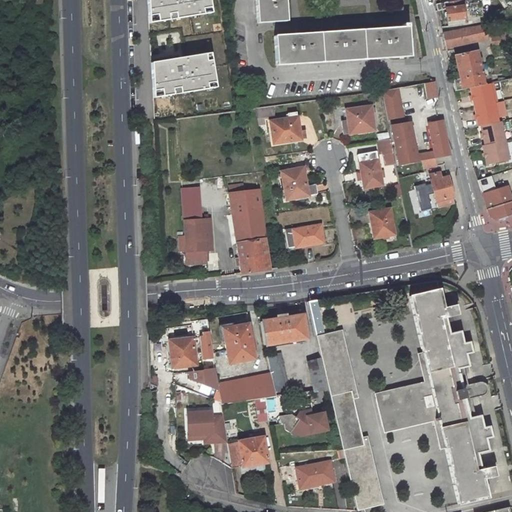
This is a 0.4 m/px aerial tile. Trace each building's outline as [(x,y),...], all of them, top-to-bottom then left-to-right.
[(208,0),(146,0),(148,23),(211,13),(208,0)] [(284,0),(256,0),(258,23),(286,21),(284,0)] [(490,0),(471,0),(474,14),(492,11),(490,0)] [(440,3),(436,4),(437,11),(445,9),(447,26),(465,23),(462,6),(461,7),(453,8),(452,1),(440,3)] [(402,28),(274,36),(275,65),(409,57),(407,24),(402,24),(402,28)] [(444,41),(485,32),(484,25),(443,34),(444,41)] [(485,32),(444,41),(446,48),(488,39),(487,32),(485,32)] [(454,56),(459,79),(453,80),(455,91),(470,88),(483,85),(479,65),(482,64),(481,58),(477,58),(476,52),(454,56)] [(210,53),(151,63),(153,98),(216,88),(210,53)] [(435,78),(427,80),(428,88),(437,87),(435,78)] [(493,103),(496,102),(494,90),(490,91),(489,84),(483,85),(470,88),(474,107),(493,103)] [(399,86),(383,89),(384,97),(388,117),(404,114),(399,86)] [(480,126),(497,122),(493,103),(474,107),(478,126),(480,126)] [(266,115),(276,113),(275,104),(260,106),(262,115),(266,115)] [(375,129),(371,105),(347,108),(343,109),(345,119),(342,120),(344,133),(375,129)] [(272,119),(275,141),(292,139),(307,137),(305,128),(300,128),(297,110),(289,112),(289,116),(272,119)] [(261,124),(268,123),(266,115),(262,115),(259,116),(261,124)] [(442,119),(428,122),(433,149),(435,156),(451,153),(447,139),(442,119)] [(417,152),(411,121),(404,122),(397,123),(393,124),(400,162),(418,159),(417,152)] [(484,145),(503,141),(499,122),(497,122),(480,126),(484,145)] [(378,139),(381,152),(394,150),(392,137),(378,139)] [(486,165),(508,159),(503,141),(484,145),(481,146),(486,165)] [(435,156),(433,149),(417,152),(418,159),(422,158),(435,156)] [(360,154),(365,187),(382,185),(377,151),(360,154)] [(423,166),(436,163),(435,156),(422,158),(423,166)] [(386,166),(389,180),(396,179),(393,165),(386,166)] [(283,169),(287,197),(309,193),(318,192),(317,183),(307,184),(305,166),(283,169)] [(454,200),(448,175),(440,176),(439,170),(429,172),(431,181),(425,182),(428,194),(434,193),(436,204),(454,200)] [(479,174),(490,210),(499,214),(511,209),(511,192),(510,193),(507,182),(496,185),(492,170),(479,174)] [(243,182),(228,184),(229,192),(232,192),(238,191),(244,190),(243,182)] [(182,185),(184,218),(203,217),(201,184),(182,185)] [(265,238),(259,188),(244,190),(238,191),(232,192),(229,192),(235,242),(265,238)] [(390,209),(369,212),(373,237),(394,234),(390,209)] [(195,250),(207,249),(206,217),(203,217),(184,218),(185,235),(186,250),(195,250)] [(320,223),(292,227),(292,225),(286,226),(288,244),(295,244),(295,245),(322,241),(320,223)] [(364,237),(362,224),(351,225),(353,239),(364,237)] [(268,268),(265,238),(235,242),(239,272),(268,268)] [(196,262),(208,262),(207,249),(195,250),(195,261),(196,262)] [(187,261),(195,261),(195,250),(186,250),(187,261)] [(382,426),(426,415),(426,413),(436,411),(459,504),(488,497),(483,478),(495,475),(493,467),(481,469),(477,453),(488,450),(486,438),(491,436),(489,426),(483,427),(480,415),(474,417),(470,398),(482,395),(483,394),(485,392),(486,391),(486,389),(486,387),(485,385),(484,383),(482,382),(480,381),(478,381),(467,384),(462,367),(468,365),(466,353),(471,352),(468,341),(463,342),(460,330),(448,332),(445,316),(457,313),(455,304),(443,307),(438,289),(409,295),(431,388),(420,390),(419,387),(375,397),(382,426)] [(324,333),(316,299),(314,299),(308,300),(311,315),(310,315),(315,336),(322,334),(324,333)] [(307,337),(303,313),(285,317),(285,313),(278,314),(279,317),(261,321),(265,345),(307,337)] [(254,358),(249,324),(223,328),(229,363),(254,358)] [(327,388),(329,394),(350,389),(355,388),(341,330),(324,333),(322,334),(315,336),(318,350),(327,388)] [(200,335),(204,364),(214,362),(209,334),(200,335)] [(196,365),(192,336),(168,340),(172,368),(196,365)] [(306,351),(314,389),(327,388),(318,350),(306,351)] [(289,393),(282,354),(267,357),(270,374),(274,395),(277,394),(289,393)] [(198,392),(217,389),(213,365),(186,369),(187,380),(196,379),(198,392)] [(270,374),(217,382),(221,404),(257,399),(266,398),(273,397),(277,396),(277,394),(274,395),(270,374)] [(150,386),(159,390),(159,379),(149,375),(150,386)] [(350,389),(329,394),(342,450),(364,445),(350,389)] [(257,399),(259,414),(260,421),(269,419),(267,412),(266,398),(257,399)] [(290,413),(278,415),(280,423),(283,423),(284,429),(289,432),(291,428),(297,432),(300,434),(326,428),(323,411),(310,414),(308,409),(298,411),(295,416),(290,413)] [(212,411),(188,412),(189,435),(213,433),(214,442),(228,441),(223,416),(213,416),(212,411)] [(189,435),(189,439),(205,438),(205,442),(214,442),(213,433),(189,435)] [(264,437),(228,443),(232,468),(268,463),(264,437)] [(342,450),(356,508),(363,507),(382,502),(368,444),(364,445),(342,450)] [(328,458),(295,465),(298,480),(315,476),(316,482),(333,479),(328,458)] [(300,486),(316,482),(315,476),(298,480),(300,486)]
